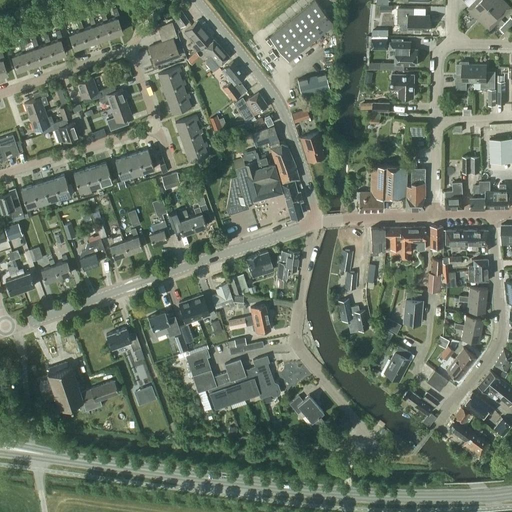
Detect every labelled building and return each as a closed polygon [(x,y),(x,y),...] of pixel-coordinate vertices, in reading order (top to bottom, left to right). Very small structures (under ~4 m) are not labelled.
[(315,0),(314,0),(269,36),(288,60),(334,24),(315,0)] [(479,18),(489,7),(482,0),(474,0),(467,7),(479,18)] [(511,7),(504,0),(495,0),(489,7),(501,18),(511,7)] [(115,17),(107,20),(112,34),(122,31),(117,17),(119,16),(116,7),(112,8),(115,17)] [(429,30),(429,15),(413,15),(413,7),(398,7),(398,22),(409,22),(408,30),(429,30)] [(479,18),(490,29),(501,18),(489,7),(479,18)] [(189,20),(181,9),(172,15),(180,26),(189,20)] [(100,38),(112,34),(107,20),(104,11),(100,13),(103,21),(95,24),(100,38)] [(91,25),(83,28),(88,42),(100,38),(95,24),(92,15),(88,17),(91,25)] [(74,48),(88,42),(83,28),(80,19),(76,21),(79,29),(69,33),(74,48)] [(197,20),(184,31),(192,39),(193,41),(192,45),(196,50),(212,37),(197,20)] [(171,22),(157,27),(162,41),(148,46),(154,64),(179,55),(173,38),(176,36),(171,22)] [(505,22),(499,27),(504,32),(509,26),(505,22)] [(57,39),(50,41),(55,56),(65,53),(60,39),(62,38),(59,29),(54,30),(57,39)] [(43,60),(55,56),(50,41),(47,33),(42,34),(45,43),(38,46),(43,60)] [(371,36),(371,48),(387,49),(388,37),(371,36)] [(34,47),(26,50),(31,65),(43,60),(38,46),(35,37),(31,39),(34,47)] [(201,50),(207,57),(206,58),(206,62),(212,70),(228,55),(213,39),(201,50)] [(417,48),(408,48),(408,40),(390,40),(390,48),(395,48),(395,64),(417,64),(417,48)] [(16,70),(31,65),(26,50),(23,41),(19,43),(22,51),(11,55),(16,70)] [(195,55),(198,52),(196,50),(187,58),(192,63),(198,58),(196,56),(195,55)] [(232,99),(241,93),(246,89),(241,82),(239,84),(236,81),(245,74),(233,60),(221,69),(231,80),(223,86),(232,99)] [(474,63),(470,63),(471,61),(461,61),(460,63),(456,63),(456,88),(466,88),(467,81),(474,81),(474,63)] [(486,63),(474,63),(474,81),(481,81),(481,87),(495,87),(496,70),(486,70),(486,63)] [(158,73),(162,86),(181,79),(178,71),(180,70),(179,65),(158,73)] [(127,68),(121,71),(124,78),(130,76),(127,68)] [(414,96),(414,73),(392,73),(392,88),(399,88),(399,96),(414,96)] [(328,74),(299,83),(303,96),(332,87),(328,74)] [(81,97),(81,96),(83,102),(103,95),(100,89),(97,90),(92,77),(76,83),(81,97)] [(183,78),(181,79),(162,86),(167,99),(186,93),(183,84),(185,83),(183,78)] [(103,95),(103,96),(99,97),(100,101),(107,98),(111,107),(127,101),(122,88),(115,90),(113,84),(100,89),(103,95)] [(61,104),(67,102),(63,87),(56,89),(61,104)] [(48,94),(45,88),(32,93),(34,99),(24,102),(28,116),(45,110),(43,105),(48,103),(46,95),(48,94)] [(496,89),(488,88),(488,105),(496,105),(496,89)] [(243,96),(234,102),(238,107),(247,121),(255,115),(254,114),(267,105),(258,91),(245,100),(243,96)] [(188,92),(186,93),(167,99),(172,113),(190,106),(187,97),(190,96),(188,92)] [(110,129),(123,124),(128,122),(126,117),(132,115),(127,101),(111,107),(114,116),(106,119),(110,129)] [(390,101),(373,101),(373,110),(390,111),(390,101)] [(68,103),(58,107),(63,119),(66,118),(72,115),(68,103)] [(80,103),(72,106),(74,112),(82,109),(80,103)] [(310,117),(306,107),(291,112),(295,122),(310,117)] [(52,122),(53,122),(51,115),(47,116),(45,110),(28,116),(33,130),(39,127),(41,133),(54,128),(55,128),(52,122)] [(367,111),(366,122),(380,123),(381,112),(367,111)] [(210,116),(214,127),(222,124),(217,113),(210,116)] [(175,121),(179,135),(198,128),(195,119),(197,118),(196,114),(175,121)] [(269,114),(265,116),(265,117),(265,118),(268,124),(273,122),(270,115),(269,115),(269,114)] [(58,141),(62,140),(63,141),(79,135),(74,121),(68,124),(66,118),(53,122),(52,122),(55,128),(54,128),(58,141)] [(281,143),(280,143),(274,124),(251,132),(255,145),(268,141),(275,162),(290,217),(300,214),(301,214),(302,211),(299,201),(302,200),(300,190),(297,190),(294,179),(299,178),(295,163),(287,145),(281,143)] [(201,127),(198,128),(179,135),(184,148),(203,141),(200,132),(202,132),(201,127)] [(318,130),(300,136),(308,161),(325,155),(320,141),(322,140),(318,130)] [(19,153),(18,150),(22,149),(19,140),(15,141),(12,133),(0,137),(0,158),(6,157),(4,149),(10,147),(12,155),(19,153)] [(511,136),(489,138),(490,161),(511,160),(511,136)] [(205,140),(203,141),(184,148),(189,161),(208,155),(204,146),(207,145),(205,140)] [(148,148),(136,151),(143,171),(154,167),(148,148)] [(282,191),(274,163),(268,164),(266,156),(259,158),(257,151),(256,151),(255,148),(243,151),(244,154),(242,155),(243,157),(233,160),(237,175),(231,176),(229,194),(226,206),(228,213),(250,207),(248,200),(251,199),(251,200),(282,191)] [(132,174),(143,171),(136,151),(126,155),(132,174)] [(132,174),(126,155),(114,158),(121,178),(132,174)] [(462,155),(462,172),(471,172),(471,155),(462,155)] [(480,155),(471,155),(471,172),(480,172),(480,155)] [(106,161),(95,164),(101,184),(112,180),(106,161)] [(90,187),(101,184),(95,164),(84,168),(90,187)] [(398,196),(405,196),(406,185),(407,164),(371,164),(371,184),(370,184),(370,190),(356,189),(356,199),(358,199),(358,210),(383,210),(383,196),(398,196)] [(406,185),(405,196),(405,208),(424,208),(425,167),(411,167),(411,185),(406,185)] [(79,191),(90,187),(84,168),(73,171),(79,191)] [(177,171),(162,175),(165,188),(181,183),(177,171)] [(64,174),(53,177),(59,197),(70,193),(64,174)] [(48,200),(59,197),(53,177),(42,181),(48,200)] [(37,204),(48,200),(42,181),(31,184),(37,204)] [(182,194),(204,187),(202,181),(180,188),(182,194)] [(463,207),(463,189),(462,181),(453,181),(453,190),(445,190),(445,196),(445,208),(463,207)] [(479,181),(479,185),(479,190),(485,190),(485,206),(509,206),(509,190),(506,190),(506,183),(499,183),(499,190),(490,190),(490,181),(479,181)] [(26,207),(37,204),(31,184),(20,188),(26,207)] [(470,207),(485,206),(485,190),(479,190),(479,185),(473,185),(473,195),(470,195),(470,207)] [(18,197),(12,199),(9,191),(0,194),(0,207),(1,211),(10,208),(13,217),(23,213),(18,197)] [(107,193),(100,195),(103,205),(110,203),(107,193)] [(199,205),(193,207),(195,213),(188,216),(193,229),(206,224),(205,222),(211,220),(203,196),(197,198),(199,205)] [(158,214),(160,222),(151,225),(153,231),(149,233),(152,243),(167,238),(165,234),(169,233),(162,213),(167,211),(162,197),(152,200),(157,215),(158,214)] [(135,208),(127,211),(132,225),(140,223),(135,208)] [(193,229),(188,216),(179,219),(176,211),(167,213),(171,225),(177,223),(181,233),(193,229)] [(61,219),(67,238),(75,235),(69,216),(61,219)] [(18,222),(5,227),(9,238),(22,234),(18,222)] [(103,223),(96,225),(100,237),(107,235),(103,223)] [(511,223),(501,223),(501,244),(511,243),(511,223)] [(385,226),(385,248),(399,247),(399,251),(400,251),(401,258),(407,258),(407,252),(410,251),(410,245),(417,245),(417,250),(420,249),(425,249),(425,225),(385,226)] [(430,246),(442,246),(442,225),(429,225),(430,246)] [(378,248),(385,248),(385,226),(384,226),(370,226),(371,239),(371,249),(371,254),(378,253),(378,248)] [(133,236),(123,239),(128,252),(142,247),(138,234),(137,234),(135,227),(130,228),(133,236)] [(487,228),(476,229),(477,241),(476,241),(476,248),(478,248),(478,250),(487,250),(487,243),(487,228)] [(451,248),(456,248),(456,229),(445,229),(445,243),(451,243),(451,248)] [(466,243),(466,229),(456,229),(456,248),(460,248),(460,243),(466,243)] [(476,229),(466,229),(466,243),(472,243),(472,248),(476,248),(476,241),(477,241),(476,229)] [(62,232),(55,234),(58,242),(64,240),(62,232)] [(114,257),(128,252),(123,239),(114,243),(111,235),(107,237),(109,244),(114,257)] [(80,253),(81,256),(80,256),(84,267),(99,262),(97,257),(106,254),(100,237),(89,240),(93,252),(89,253),(88,251),(85,249),(81,251),(80,253)] [(43,257),(39,245),(29,249),(33,260),(43,257)] [(14,258),(20,256),(17,248),(12,250),(14,258)] [(353,250),(341,248),(339,267),(350,269),(353,250)] [(287,277),(287,274),(288,268),(296,269),(299,250),(288,249),(288,251),(281,250),(280,262),(278,261),(276,275),(287,277)] [(8,266),(10,272),(12,277),(5,279),(8,286),(6,287),(8,293),(10,292),(10,293),(22,289),(16,270),(18,269),(14,258),(12,250),(0,254),(0,256),(2,262),(9,260),(11,264),(8,266)] [(252,275),(273,268),(267,250),(246,257),(252,275)] [(63,261),(55,264),(59,276),(71,271),(67,260),(68,259),(65,254),(61,255),(63,261)] [(431,266),(430,271),(428,271),(427,290),(441,290),(442,272),(442,258),(432,257),(432,266),(431,266)] [(45,281),(59,276),(55,264),(53,258),(48,260),(50,265),(41,269),(45,281)] [(468,264),(468,269),(487,268),(487,258),(473,258),(473,264),(468,264)] [(375,265),(369,264),(367,280),(373,281),(375,265)] [(29,270),(22,273),(21,268),(18,269),(16,270),(22,289),(34,284),(29,270)] [(488,280),(487,268),(468,269),(468,274),(473,274),(474,280),(488,280)] [(357,271),(346,270),(345,287),(356,288),(357,271)] [(448,271),(442,271),(442,272),(441,286),(455,286),(454,271),(448,271)] [(229,277),(234,291),(232,291),(237,292),(241,290),(242,292),(249,290),(244,273),(229,277)] [(217,293),(211,295),(216,308),(229,303),(230,307),(235,305),(234,302),(243,302),(243,294),(238,293),(237,292),(232,291),(231,292),(227,281),(218,284),(219,286),(215,287),(217,293)] [(254,284),(248,286),(251,293),(256,291),(254,284)] [(486,299),(487,287),(469,285),(468,295),(459,294),(459,297),(486,299)] [(406,299),(404,320),(420,322),(422,300),(420,300),(421,292),(406,291),(406,299)] [(202,293),(191,297),(198,318),(210,313),(202,293)] [(186,322),(198,318),(191,297),(179,302),(186,322)] [(352,316),(353,316),(355,322),(352,322),(349,325),(350,329),(353,330),(368,327),(364,309),(359,310),(358,304),(350,306),(348,297),(338,299),(342,319),(352,317),(352,316)] [(485,312),(486,299),(459,297),(458,299),(468,300),(467,310),(485,312)] [(250,306),(252,315),(228,320),(229,324),(268,316),(265,303),(250,306)] [(152,329),(153,328),(156,336),(168,332),(169,335),(180,331),(174,315),(167,317),(164,310),(148,316),(152,329)] [(483,317),(466,314),(464,323),(455,321),(454,324),(481,329),(483,317)] [(270,328),(268,316),(229,324),(230,328),(254,323),(256,331),(270,328)] [(388,316),(384,325),(397,331),(401,322),(388,316)] [(218,319),(211,321),(215,332),(222,330),(218,319)] [(478,342),(481,329),(454,324),(454,327),(463,329),(461,338),(478,342)] [(133,350),(141,347),(135,331),(129,333),(126,326),(119,328),(119,329),(115,330),(106,333),(111,347),(129,340),(133,350)] [(188,326),(181,329),(185,342),(193,339),(188,326)] [(182,333),(174,336),(177,344),(185,341),(182,333)] [(441,335),(437,343),(445,347),(449,339),(441,335)] [(246,343),(245,336),(227,340),(229,347),(236,345),(246,343)] [(448,344),(444,349),(450,354),(454,349),(448,344)] [(407,359),(411,352),(398,345),(384,371),(399,379),(409,360),(407,359)] [(454,357),(467,367),(475,356),(463,346),(454,357)] [(212,375),(213,375),(206,356),(209,355),(207,348),(186,355),(198,390),(208,387),(207,387),(215,384),(212,375)] [(510,360),(511,356),(511,353),(503,348),(494,363),(506,370),(511,361),(510,360)] [(444,349),(440,354),(447,359),(450,354),(444,349)] [(277,383),(273,381),(267,361),(269,361),(267,354),(253,359),(255,365),(250,367),(251,369),(259,392),(260,396),(270,392),(274,394),(278,393),(280,390),(277,383)] [(226,380),(237,376),(245,373),(244,371),(240,358),(240,357),(224,363),(225,363),(227,370),(223,371),(226,380)] [(458,378),(467,367),(454,357),(446,368),(458,378)] [(99,399),(118,392),(113,379),(89,388),(80,392),(70,365),(67,366),(66,361),(48,367),(50,372),(47,373),(60,408),(70,404),(71,405),(72,405),(73,407),(79,405),(81,411),(101,404),(99,399)] [(145,366),(133,370),(137,382),(149,378),(145,366)] [(245,373),(237,376),(244,397),(259,392),(251,369),(244,371),(245,373)] [(448,379),(434,369),(430,374),(444,384),(448,379)] [(509,404),(511,400),(511,389),(498,378),(499,377),(490,370),(477,385),(491,397),(495,393),(509,404)] [(226,380),(223,371),(220,373),(230,402),(244,397),(237,376),(226,380)] [(220,373),(213,375),(212,375),(215,384),(207,387),(208,387),(214,407),(230,402),(220,373)] [(430,374),(426,380),(440,390),(444,384),(430,374)] [(408,388),(402,396),(426,413),(432,405),(433,403),(434,405),(438,399),(426,391),(421,398),(408,388)] [(480,418),(483,415),(485,416),(489,411),(490,412),(493,408),(472,391),(462,404),(480,418)] [(302,409),(311,420),(309,422),(314,429),(325,420),(319,414),(323,410),(309,393),(302,399),(298,394),(289,402),(298,412),(302,409)] [(461,406),(454,415),(466,424),(473,415),(461,406)] [(473,430),(466,424),(454,415),(447,426),(465,439),(461,445),(474,454),(475,452),(479,456),(489,442),(479,435),(482,430),(476,425),(473,430)] [(502,416),(493,427),(503,435),(511,425),(502,416)]
